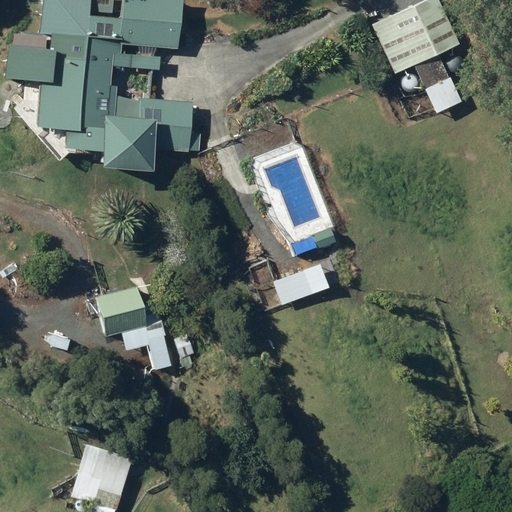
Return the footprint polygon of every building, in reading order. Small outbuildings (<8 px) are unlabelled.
[(60,161),(77,148),(106,150),(105,166),(158,168),(158,152),(190,154),(193,101),(142,99),(141,117),(112,115),(114,64),(159,66),(160,55),(115,53),(115,39),(124,39),(124,44),(180,46),(182,0),(124,0),(124,18),(92,17),(92,0),(45,0),(44,32),(54,33),(53,42),(21,69),(20,113),(60,161)] [(438,111),(463,99),(440,51),(462,41),(442,0),(423,0),(373,24),(396,72),(415,63),(438,111)] [(316,292),(307,268),(276,280),(268,259),(245,268),(263,313),(316,292)] [(156,367),(195,351),(176,302),(159,309),(145,274),(91,296),(107,337),(122,331),(131,354),(148,348),(156,367)] [(118,511),(133,455),(86,443),(72,495),(83,498),(79,511),(81,511),(118,511)]
